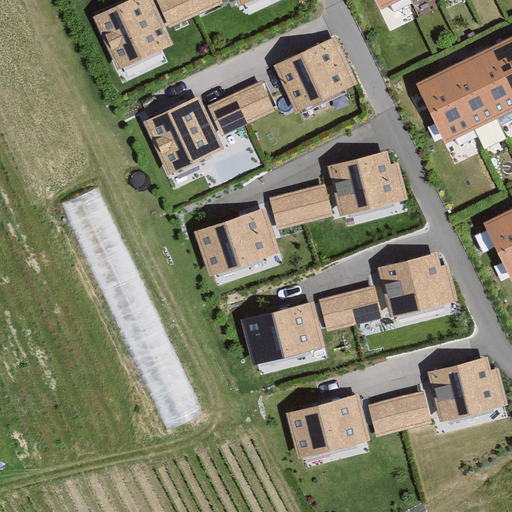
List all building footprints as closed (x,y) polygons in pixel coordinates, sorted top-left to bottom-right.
[(152,0),(128,0),(93,16),(118,70),(173,45),(152,0)] [(155,0),(169,29),(224,4),(222,0),(155,0)] [(381,0),(388,13),(413,0),(381,0)] [(337,36),(274,65),(296,112),(358,83),(337,36)] [(511,59),(428,99),(458,164),(511,138),(511,59)] [(262,80),(208,105),(222,136),(276,111),(262,80)] [(200,96),(142,123),(167,175),(225,148),(200,96)] [(328,167),(340,217),(408,200),(399,163),(391,165),(388,152),(328,167)] [(325,184),(269,198),(277,230),(333,216),(325,184)] [(203,421),(97,193),(63,209),(169,437),(203,421)] [(511,193),(481,208),(510,268),(511,267),(511,193)] [(196,233),(210,276),(281,253),(266,210),(196,233)] [(377,268),(389,318),(457,301),(448,264),(440,266),(437,253),(377,268)] [(375,286),(319,301),(327,333),(383,319),(375,286)] [(314,301),(242,320),(254,366),(326,347),(314,301)] [(427,373),(440,423),(508,406),(499,369),(491,371),(488,358),(427,373)] [(424,391),(368,406),(376,438),(432,424),(424,391)] [(358,394),(286,413),(298,460),(370,441),(358,394)]
